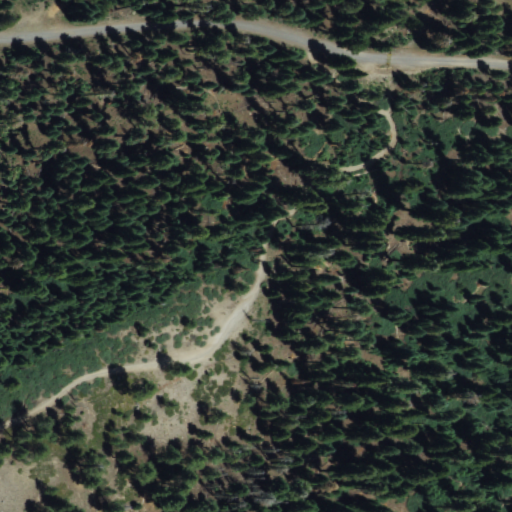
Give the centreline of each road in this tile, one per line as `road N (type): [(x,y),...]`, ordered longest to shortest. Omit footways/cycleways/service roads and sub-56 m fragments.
road 1 (track): [(511,143),(401,141),(271,252),(252,309),(213,362),(64,390),(0,422)]
road 2 (residential): [(0,40),(160,26),(258,30),(371,59),(511,65)]
